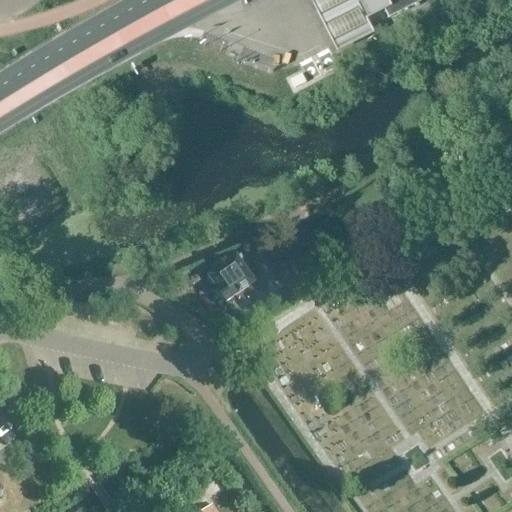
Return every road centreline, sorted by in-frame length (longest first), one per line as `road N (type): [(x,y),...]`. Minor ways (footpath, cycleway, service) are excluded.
road 1 (secondary): [(0,126),(229,0)]
road 2 (unclassified): [(4,327),(20,309),(49,297),(131,289),(185,323),(192,340),(182,368)]
road 3 (unclassified): [(4,327),(182,368)]
road 4 (secondary): [(152,0),(0,88)]
